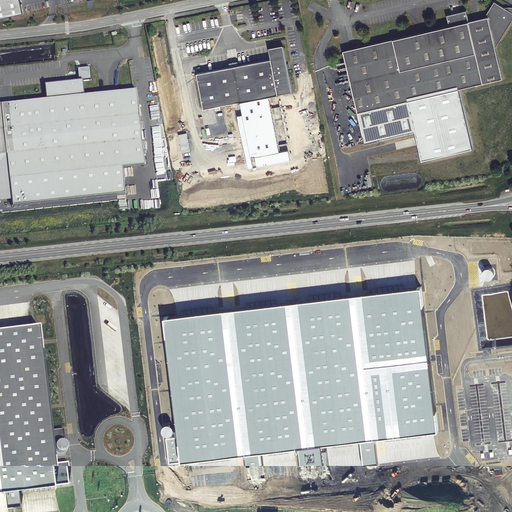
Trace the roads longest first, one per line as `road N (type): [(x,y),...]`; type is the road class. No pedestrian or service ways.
road 1 (primary): [(0,258),(482,206)]
road 2 (unclassified): [(221,0),(0,36)]
